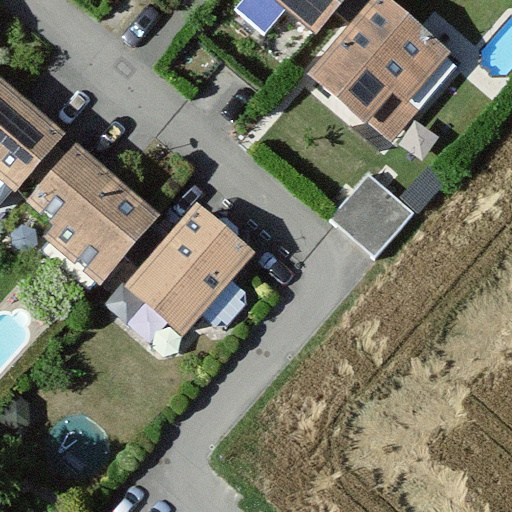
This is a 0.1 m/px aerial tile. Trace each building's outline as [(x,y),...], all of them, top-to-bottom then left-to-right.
[(268,0),(317,41),(351,0),(268,0)] [(453,58),(385,0),(376,0),(309,79),(368,130),(395,98),(408,110),(453,58)] [(0,186),(15,199),(65,140),(0,84),(0,186)] [(100,292),(160,222),(76,150),(26,209),(54,233),(44,244),(75,270),(90,253),(98,260),(83,277),(100,292)] [(370,178),(332,222),(376,261),(414,217),(370,178)] [(256,259),(197,208),(124,292),(184,343),(256,259)]
